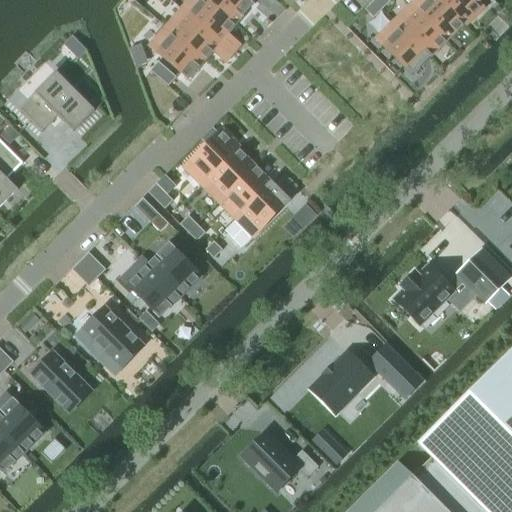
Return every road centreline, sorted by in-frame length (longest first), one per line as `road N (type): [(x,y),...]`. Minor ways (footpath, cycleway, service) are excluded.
road 1 (unclassified): [(81,511),(511,85)]
road 2 (residential): [(0,308),(145,161),(179,144),(326,0)]
